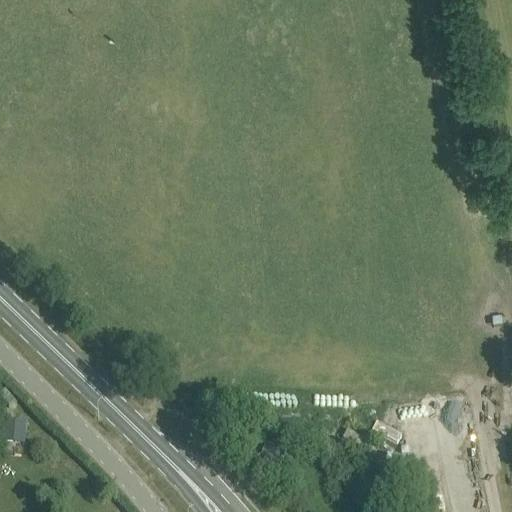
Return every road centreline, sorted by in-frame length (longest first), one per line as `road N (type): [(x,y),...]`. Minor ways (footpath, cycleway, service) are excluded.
road 1 (primary): [(167,460),(0,299)]
road 2 (unclassified): [(154,511),(0,349)]
